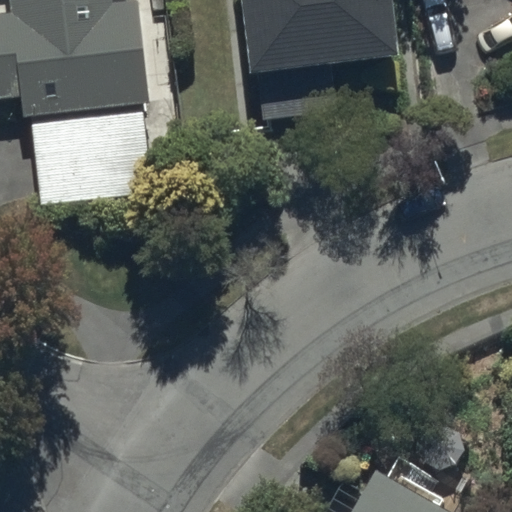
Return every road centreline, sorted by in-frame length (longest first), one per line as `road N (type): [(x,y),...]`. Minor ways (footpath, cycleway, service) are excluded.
road 1 (residential): [(160,448),(230,376),(321,308),(511,234)]
road 2 (residential): [(160,448),(98,397),(0,346)]
